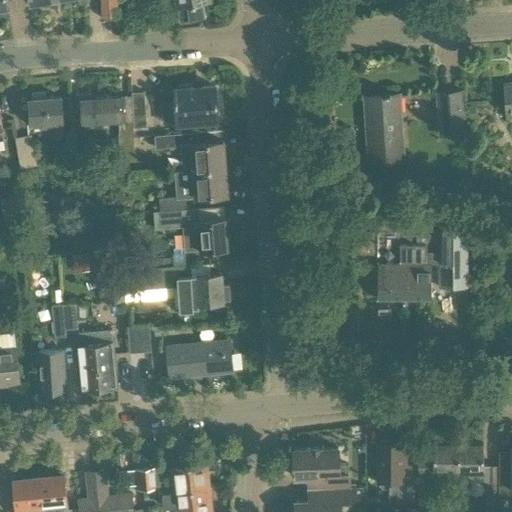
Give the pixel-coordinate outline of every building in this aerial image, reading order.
[(203,0),(175,0),(177,4),(178,4),(181,21),(204,17),(201,0),(203,0)] [(215,85),(175,88),(178,122),(217,119),(215,85)] [(461,90),(436,92),(438,120),(446,119),(447,136),(464,134),(461,90)] [(31,99),(28,99),(30,124),(48,123),(49,138),(60,137),(59,121),(61,121),(59,97),(45,98),(44,92),(30,93),(31,99)] [(92,92),(75,93),(76,112),(83,111),(83,121),(117,119),(118,134),(117,135),(117,147),(102,147),(103,162),(133,161),(130,95),(93,98),(92,92)] [(144,92),(131,93),(133,128),(146,127),(144,92)] [(399,94),(363,97),(368,162),(404,159),(399,94)] [(196,131),(154,135),(155,148),(181,146),(182,171),(193,170),(225,167),(223,141),(197,142),(196,131)] [(28,136),(14,138),(19,168),(33,166),(28,136)] [(95,177),(99,173),(98,165),(86,166),(87,178),(95,177)] [(225,167),(193,170),(195,196),(227,194),(225,167)] [(186,195),(160,197),(161,211),(187,209),(186,195)] [(0,199),(0,205),(3,222),(4,222),(17,220),(13,197),(1,200),(0,199)] [(161,211),(153,212),(154,229),(183,227),(185,251),(227,247),(224,217),(199,220),(198,208),(187,209),(161,211)] [(466,237),(439,237),(439,296),(466,296),(466,237)] [(377,263),(376,300),(431,300),(431,263),(426,263),(426,246),(400,246),(400,263),(377,263)] [(124,301),(124,299),(124,289),(122,270),(121,247),(101,249),(105,302),(124,301)] [(74,267),(88,266),(87,252),(73,253),(74,267)] [(222,273),(196,274),(191,275),(191,264),(152,267),(153,287),(153,288),(178,286),(179,311),(193,310),(193,307),(198,307),(198,303),(223,301),(223,300),(229,300),(228,286),(222,286),(222,273)] [(122,270),(124,289),(153,287),(152,267),(138,269),(122,270)] [(0,385),(18,384),(10,300),(0,300),(0,385)] [(75,304),(63,305),(65,329),(77,328),(75,304)] [(65,329),(63,305),(52,306),(55,338),(66,337),(65,329)] [(149,325),(128,327),(129,353),(151,351),(149,325)] [(98,371),(94,372),(95,389),(117,387),(112,329),(94,331),(96,355),(97,355),(98,371)] [(94,331),(77,332),(82,390),(95,389),(94,372),(98,371),(97,355),(96,355),(94,331)] [(221,340),(167,345),(170,376),(233,370),(231,350),(222,351),(221,340)] [(62,349),(39,351),(41,392),(64,390),(62,349)] [(377,443),(377,481),(389,481),(389,503),(413,503),(413,488),(418,488),(418,465),(405,465),(405,443),(390,443),(389,440),(381,440),(379,443),(377,443)] [(418,451),(418,465),(418,488),(418,504),(430,504),(430,476),(448,476),(448,483),(458,483),(458,481),(458,443),(433,443),(433,451),(418,451)] [(483,443),(458,443),(458,481),(486,481),(486,503),(498,503),(498,465),(483,465),(483,443)] [(324,476),(324,488),(349,487),(348,464),(339,464),(338,447),(321,448),(321,447),(311,447),(311,448),(293,449),(294,477),(324,476)] [(206,461),(173,465),(176,489),(208,486),(206,461)] [(135,469),(121,471),(123,484),(137,483),(137,486),(155,484),(158,484),(157,466),(135,469)] [(89,499),(79,500),(79,511),(142,511),(142,509),(132,510),(131,494),(107,496),(104,470),(86,472),(89,499)] [(511,470),(499,471),(499,498),(511,497),(511,470)] [(38,476),(41,511),(78,511),(78,508),(67,509),(64,474),(38,476)] [(41,511),(38,476),(13,479),(16,511),(41,511)] [(137,483),(123,484),(123,486),(136,485),(137,489),(144,489),(145,502),(157,501),(155,484),(137,486),(137,483)] [(208,486),(176,489),(163,491),(164,503),(177,502),(178,511),(202,511),(211,511),(208,486)] [(349,500),(349,487),(324,488),(324,500),(295,501),(295,511),(339,511),(340,501),(349,500)]
